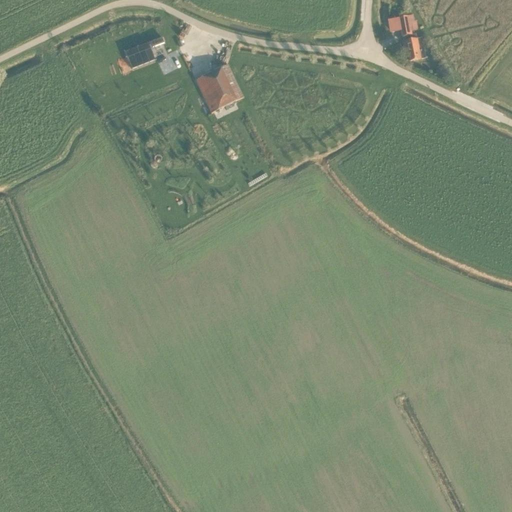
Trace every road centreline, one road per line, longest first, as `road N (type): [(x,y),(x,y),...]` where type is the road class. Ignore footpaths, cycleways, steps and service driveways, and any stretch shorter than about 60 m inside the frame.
road 1 (unclassified): [(365,55),(217,34),(130,2),(0,59)]
road 2 (unclassified): [(511,124),(365,55)]
